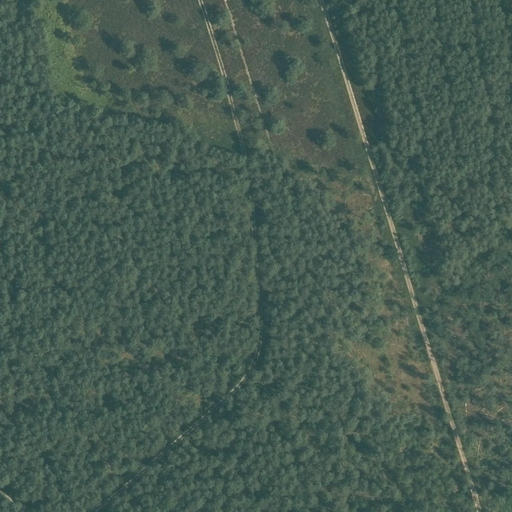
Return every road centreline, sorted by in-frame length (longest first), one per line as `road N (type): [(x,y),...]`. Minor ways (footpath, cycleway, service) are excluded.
road 1 (track): [(199,0),(248,185),(256,355),(240,384),(95,511)]
road 2 (track): [(479,511),(317,0)]
road 3 (unknown): [(224,0),(322,321),(313,350),(249,372)]
